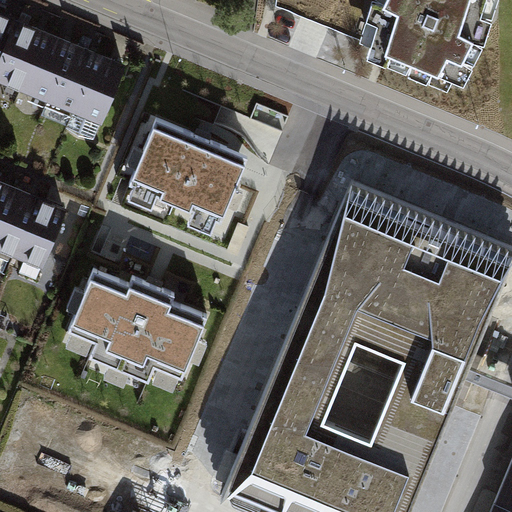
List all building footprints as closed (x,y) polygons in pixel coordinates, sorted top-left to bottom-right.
[(495,0),(373,0),(372,3),(361,51),(461,87),(484,43),(495,0)] [(0,7),(0,89),(104,132),(133,63),(0,7)] [(159,117),(124,198),(156,211),(164,193),(192,205),(185,222),(214,235),(248,155),(159,117)] [(0,175),(0,256),(49,277),(77,209),(0,175)] [(511,256),(352,188),(225,485),(290,511),(405,511),(511,261),(511,256)] [(90,262),(57,346),(105,364),(99,378),(128,389),(132,377),(180,396),(213,312),(179,298),(183,289),(130,268),(127,277),(90,262)] [(511,511),(511,449),(487,511),(511,511)]
